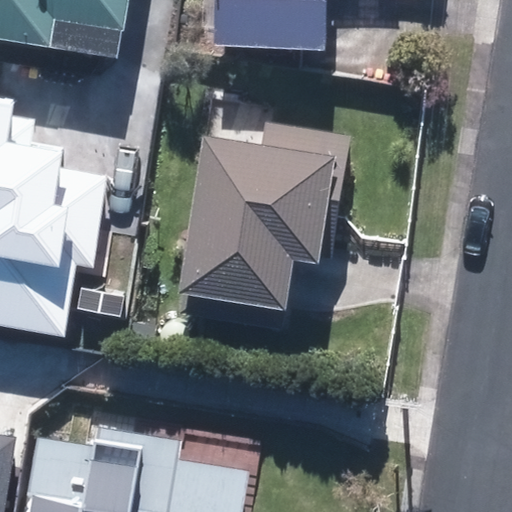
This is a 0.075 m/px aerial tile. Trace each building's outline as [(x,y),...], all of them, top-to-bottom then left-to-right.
[(0,0),(0,35),(120,56),(129,0),(0,0)] [(217,0),(216,41),(321,45),(323,0),(217,0)] [(0,326),(64,338),(76,267),(93,268),(106,178),(61,168),(62,147),(32,142),(34,117),(14,114),(17,98),(0,96),(0,326)] [(266,142),(203,133),(179,288),(284,304),(292,255),(317,259),(323,220),(337,222),(350,136),(269,123),(266,142)] [(0,511),(4,511),(17,435),(0,431),(0,511)] [(94,444),(43,436),(31,511),(234,511),(241,465),(173,455),(175,445),(96,433),(94,444)]
